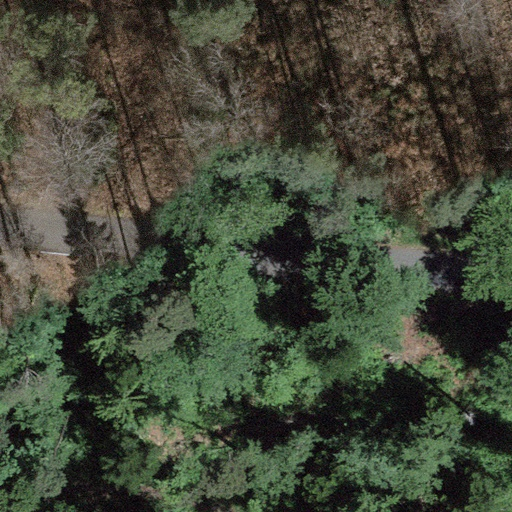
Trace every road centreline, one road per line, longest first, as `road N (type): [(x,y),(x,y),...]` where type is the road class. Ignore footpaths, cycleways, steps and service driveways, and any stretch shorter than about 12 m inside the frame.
road 1 (unclassified): [(0,225),(511,277)]
road 2 (track): [(233,511),(220,499),(0,494)]
